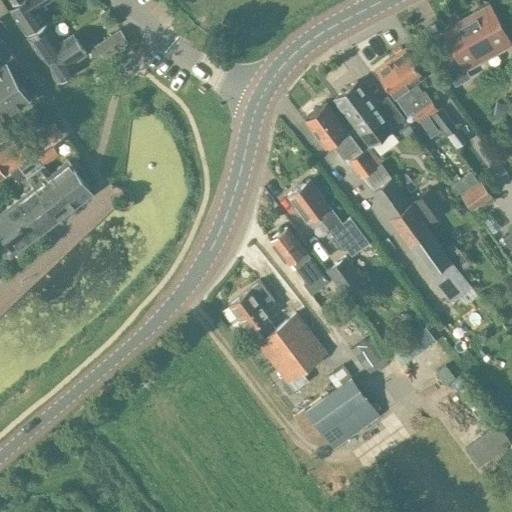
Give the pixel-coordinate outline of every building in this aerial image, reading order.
[(23,0),(10,9),(25,33),(43,21),(36,10),(51,0),(23,0)] [(488,3),(473,12),(475,15),(444,32),(448,38),(434,46),(455,85),(469,76),(466,70),(511,46),(488,3)] [(57,80),(75,68),(71,62),(86,52),(73,33),(59,43),(46,24),(27,37),(57,80)] [(6,74),(11,71),(12,72),(21,66),(12,51),(11,52),(1,38),(0,38),(0,56),(3,61),(0,63),(0,83),(8,79),(6,74)] [(112,53),(103,39),(91,47),(100,61),(112,53)] [(421,89),(415,80),(422,75),(404,48),(390,59),(427,114),(437,108),(424,88),(421,89)] [(427,114),(390,59),(375,69),(401,106),(406,114),(414,109),(415,111),(412,113),(418,121),(427,114)] [(0,83),(0,113),(27,96),(12,72),(11,71),(6,74),(8,79),(0,83)] [(387,94),(374,104),(357,80),(334,98),(367,143),(404,116),(387,94)] [(358,144),(347,129),(326,102),(304,119),(324,146),(331,141),(339,152),(350,143),(354,148),(358,144)] [(0,138),(8,134),(0,120),(0,138)] [(0,178),(10,172),(9,171),(18,166),(24,161),(20,153),(21,153),(12,139),(0,146),(0,178)] [(380,160),(369,145),(348,160),(359,176),(380,160)] [(49,173),(49,174),(59,186),(56,189),(61,195),(64,193),(74,205),(92,192),(68,159),(49,173)] [(33,187),(58,218),(74,205),(64,193),(61,195),(56,189),(59,186),(49,174),(49,173),(42,164),(26,177),(33,186),(32,186),(33,187)] [(15,175),(18,179),(24,174),(18,166),(9,171),(10,172),(13,177),(15,175)] [(450,302),(471,287),(459,268),(444,247),(390,174),(369,190),(450,302)] [(342,222),(328,204),(309,178),(287,194),(307,220),(316,214),(331,233),(344,250),(346,248),(351,254),(368,242),(350,216),(342,222)] [(493,196),(479,180),(459,195),(473,211),(493,196)] [(32,186),(16,199),(41,231),(58,218),(33,187),(32,186)] [(447,208),(431,186),(410,200),(427,223),(447,208)] [(41,231),(16,199),(0,210),(0,232),(15,252),(41,231)] [(328,280),(304,249),(286,225),(269,239),(286,262),(289,260),(304,280),(302,281),(311,292),(328,280)] [(511,230),(501,239),(511,252),(511,230)] [(344,255),(325,269),(342,292),(362,278),(344,255)] [(269,313),(264,306),(274,298),(260,279),(228,303),(248,329),(255,324),(263,336),(256,341),(286,382),(326,352),(295,312),(274,327),(266,315),(269,313)] [(371,334),(350,349),(364,368),(385,353),(371,334)] [(335,385),(303,408),(333,449),(379,415),(343,364),(328,375),(335,385)] [(498,424),(465,447),(477,465),(511,442),(498,424)]
